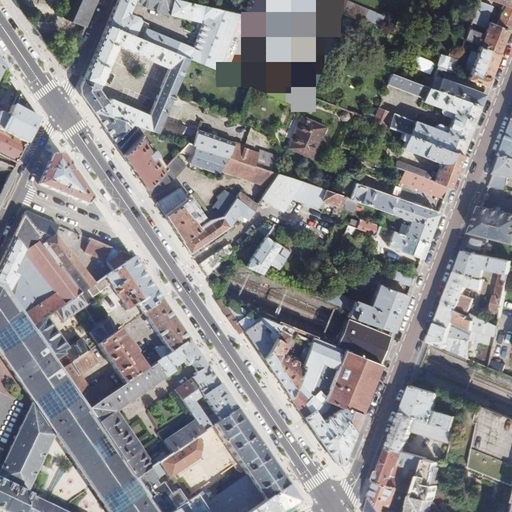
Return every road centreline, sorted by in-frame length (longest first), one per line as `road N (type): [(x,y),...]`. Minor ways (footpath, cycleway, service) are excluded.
road 1 (tertiary): [(333,508),(358,482),(511,71)]
road 2 (primary): [(333,508),(141,222)]
road 3 (primary): [(141,222),(61,106)]
road 4 (residential): [(18,191),(115,233),(141,222)]
